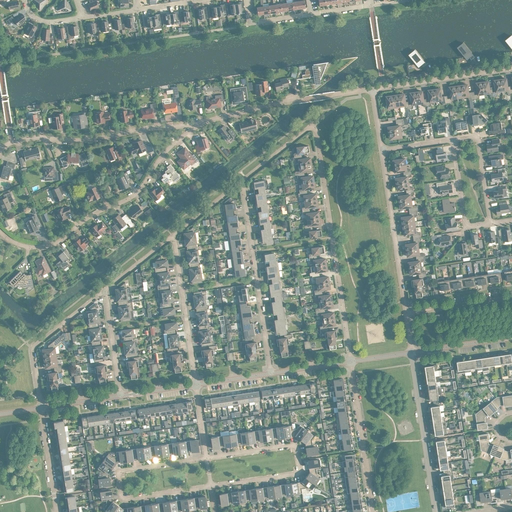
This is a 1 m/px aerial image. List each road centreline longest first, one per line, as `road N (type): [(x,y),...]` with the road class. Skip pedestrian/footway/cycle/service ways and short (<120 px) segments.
road 1 (residential): [(241,180),(313,125),(349,361)]
road 2 (residential): [(197,123),(130,196),(87,215),(58,243),(24,247),(0,231)]
road 3 (residential): [(206,458),(122,470),(120,496),(210,485)]
road 4 (residential): [(210,485),(294,472),(298,456),(292,445),(206,458)]
road 5 (residential): [(0,149),(24,138),(197,123)]
road 6 (residential): [(271,373),(241,180)]
road 7 (residential): [(406,313),(381,149)]
road 8 (tertiary): [(435,511),(411,352)]
road 9 (residential): [(372,511),(349,361)]
road 10 (residential): [(40,407),(32,348),(105,293)]
road 11 (residential): [(195,384),(172,237)]
road 12 (residential): [(372,88),(511,68)]
